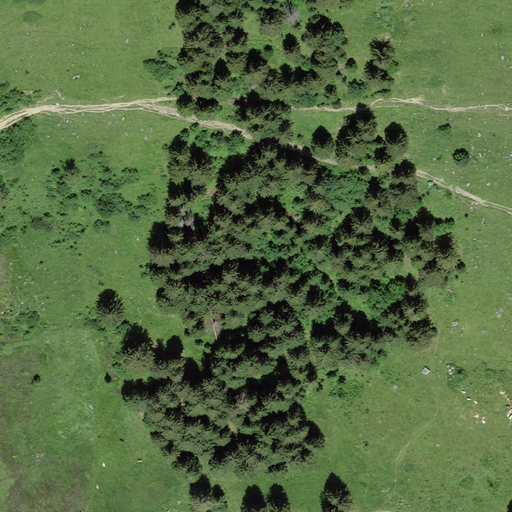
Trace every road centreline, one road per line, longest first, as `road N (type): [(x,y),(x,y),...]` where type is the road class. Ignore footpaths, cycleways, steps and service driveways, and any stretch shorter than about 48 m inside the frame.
road 1 (track): [(416,171),(325,160),(145,103)]
road 2 (track): [(145,103),(31,109),(0,125)]
